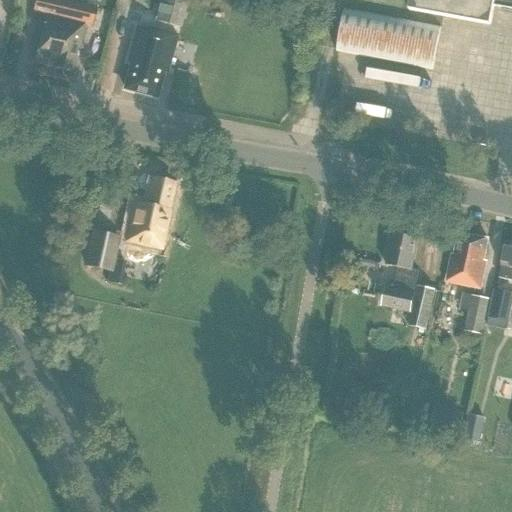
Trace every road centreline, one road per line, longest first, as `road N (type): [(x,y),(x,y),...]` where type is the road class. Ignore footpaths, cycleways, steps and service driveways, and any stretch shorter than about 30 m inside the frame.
road 1 (tertiary): [(0,101),(330,168)]
road 2 (secondary): [(106,511),(80,451),(0,325)]
road 3 (tertiary): [(511,213),(330,168)]
